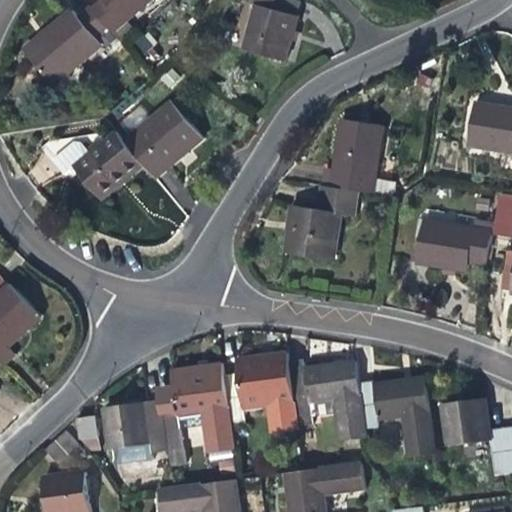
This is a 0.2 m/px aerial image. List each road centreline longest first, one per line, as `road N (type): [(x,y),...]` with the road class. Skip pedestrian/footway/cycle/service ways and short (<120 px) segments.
road 1 (residential): [(511,366),(453,342),(317,314),(177,300)]
road 2 (residential): [(177,300),(237,186),(332,76),(381,50)]
road 3 (residential): [(0,449),(103,340),(134,292)]
road 4 (residential): [(134,292),(75,259),(24,214),(0,178)]
road 5 (residential): [(381,50),(496,0)]
